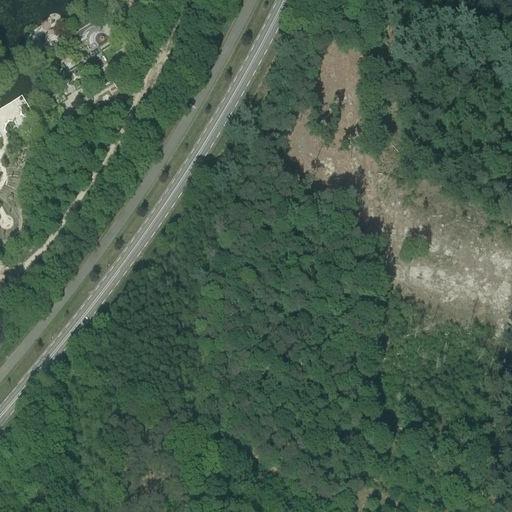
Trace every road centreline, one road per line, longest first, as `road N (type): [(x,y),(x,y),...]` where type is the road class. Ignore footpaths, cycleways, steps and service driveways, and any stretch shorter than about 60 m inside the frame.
road 1 (track): [(363,511),(368,0)]
road 2 (primary): [(0,417),(137,246),(284,0)]
road 3 (unclassified): [(251,0),(181,130),(0,377)]
